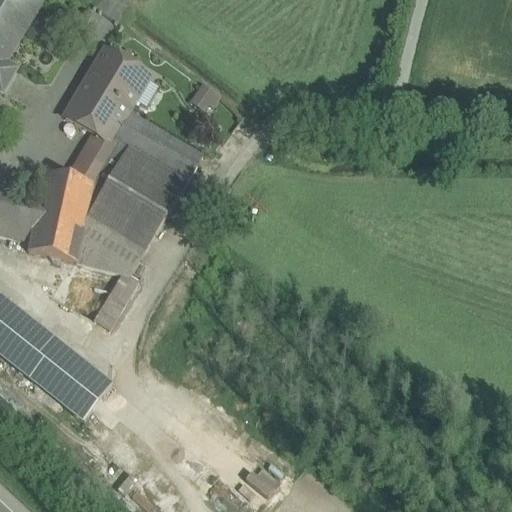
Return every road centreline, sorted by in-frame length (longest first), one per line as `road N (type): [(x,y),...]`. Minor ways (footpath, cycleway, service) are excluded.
road 1 (residential): [(421,0),(400,80),(405,121),(511,123)]
road 2 (residential): [(42,116),(121,0)]
